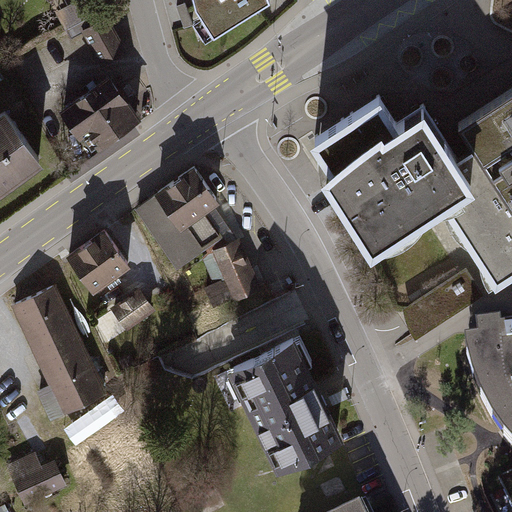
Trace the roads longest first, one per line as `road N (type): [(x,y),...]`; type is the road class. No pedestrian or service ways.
road 1 (residential): [(205,114),(232,136),(294,222),(424,511)]
road 2 (secondary): [(0,257),(205,114)]
road 3 (secondary): [(205,114),(380,0)]
road 4 (residential): [(140,0),(160,71),(205,114)]
